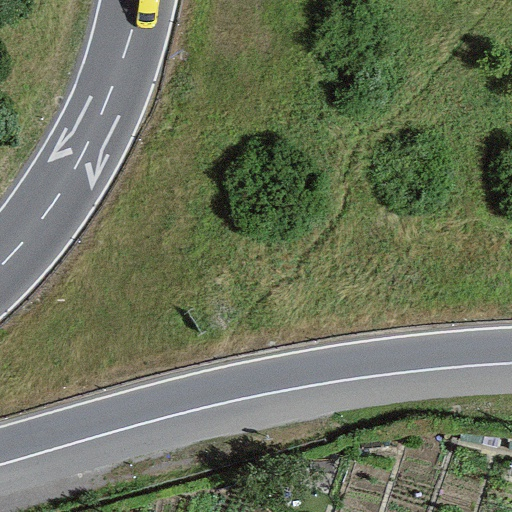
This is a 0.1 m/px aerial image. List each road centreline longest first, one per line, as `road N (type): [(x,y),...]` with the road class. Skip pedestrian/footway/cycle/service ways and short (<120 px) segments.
road 1 (motorway): [(0,447),(129,407),(313,367),(511,346)]
road 2 (motorway): [(139,0),(102,113),(74,168),(0,266)]
